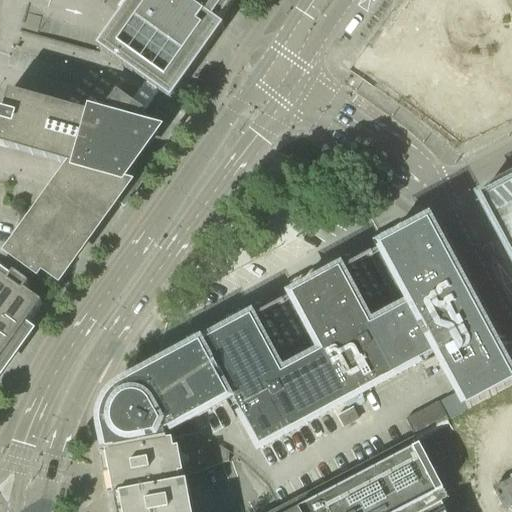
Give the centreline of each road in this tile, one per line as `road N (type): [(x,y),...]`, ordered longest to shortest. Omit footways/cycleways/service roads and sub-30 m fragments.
road 1 (tertiary): [(258,73),(52,392),(24,460),(15,511)]
road 2 (tertiary): [(40,511),(58,440),(86,377),(285,90)]
road 3 (residential): [(434,190),(285,90)]
road 4 (residential): [(434,190),(511,336)]
